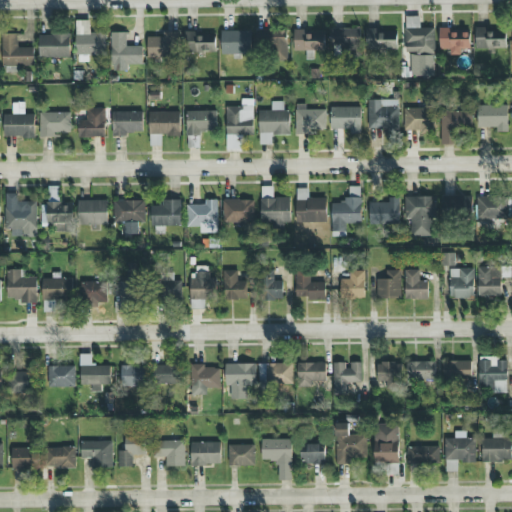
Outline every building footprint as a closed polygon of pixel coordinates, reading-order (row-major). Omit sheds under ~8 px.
[(433,28),(419,28),(419,16),(404,17),(404,53),(410,53),(410,77),(434,76),(433,28)] [(106,33),(90,33),(90,21),(75,20),(75,55),(105,56),(106,33)] [(360,29),(330,28),(330,48),(359,48),(360,29)] [(397,32),(379,31),(379,29),(366,28),(366,50),(397,50),(397,32)] [(470,32),(451,32),(451,28),(439,28),(439,48),(449,48),(449,55),(459,55),(459,49),(470,49),(470,32)] [(475,48),(506,49),(506,32),(489,31),(489,28),(475,28),(475,48)] [(287,31),(257,30),(256,57),(286,58),(287,31)] [(294,51),(324,52),(325,31),(294,30),(294,51)] [(215,54),(216,36),(198,35),(198,31),(186,31),(185,44),(193,45),(192,53),(215,54)] [(250,31),(221,31),(221,54),(250,55),(250,31)] [(143,65),(143,46),(126,46),(126,33),(111,32),(111,64),(143,65)] [(179,32),(162,33),(162,37),(147,37),(147,57),(179,57),(179,32)] [(1,66),(33,66),(34,47),(17,47),(17,34),(1,34),(1,66)] [(70,57),(69,34),(39,35),(39,58),(70,57)] [(367,100),(368,129),(398,129),(398,99),(367,100)] [(253,135),(252,100),(243,101),(243,106),(226,107),(227,136),(253,135)] [(3,138),(34,137),(34,114),(24,114),(24,103),(12,103),(12,114),(3,115),(3,138)] [(325,130),(326,110),(306,109),(306,104),(296,104),(295,135),(314,135),(314,130),(325,130)] [(507,106),(477,106),(477,127),(496,127),(496,132),(507,132),(507,106)] [(361,108),(331,107),(330,129),(350,129),(350,134),(360,134),(361,108)] [(434,132),(435,109),(404,108),(403,131),(434,132)] [(105,137),(105,109),(86,109),(87,120),(78,120),(78,138),(105,137)] [(112,112),(113,135),(143,134),(142,111),(112,112)] [(186,136),(201,137),(201,132),(216,132),(217,112),(186,111),(186,136)] [(442,144),(454,145),(455,131),(471,131),(472,112),(443,111),(442,144)] [(70,112),(39,113),(40,137),(54,137),(54,133),(70,133),(70,112)] [(179,112),(149,112),(149,146),(161,146),(161,136),(180,136),(179,112)] [(331,201),(332,237),(346,236),(346,223),(361,223),(360,186),(349,187),(349,201),(331,201)] [(261,225),(291,224),(290,197),(273,198),(273,187),(260,187),(261,225)] [(327,198),(308,198),(308,189),(296,188),(296,223),(327,223),(327,198)] [(36,202),(17,201),(18,194),(5,194),(5,229),(22,229),(22,237),(36,237),(36,202)] [(436,196),(404,197),(405,219),(410,219),(410,236),(432,236),(432,220),(436,220),(436,196)] [(443,220),(473,218),(471,196),(442,197),(443,220)] [(477,198),(477,221),(509,220),(509,197),(477,198)] [(254,200),(223,199),(223,222),(253,223),(254,200)] [(77,201),(78,227),(99,227),(99,225),(107,225),(107,200),(77,201)] [(145,221),(144,200),(113,201),(114,223),(123,223),(123,235),(138,235),(138,222),(145,221)] [(151,206),(152,234),(164,234),(164,226),(181,226),(180,200),(161,200),(161,206),(151,206)] [(218,233),(217,200),(205,200),(205,205),(186,205),(187,227),(200,227),(200,233),(218,233)] [(400,225),(399,200),(369,201),(370,225),(400,225)] [(41,227),(54,226),(54,232),(73,232),(72,202),(45,202),(45,210),(41,210),(41,227)] [(454,253),(443,254),(443,266),(455,265),(454,253)] [(450,299),(474,298),(473,268),(449,269),(450,299)] [(37,277),(25,277),(25,270),(6,270),(7,302),(37,301),(37,277)] [(119,302),(137,301),(136,270),(126,271),(126,281),(119,282),(119,302)] [(246,301),(246,281),(238,281),(238,271),(223,270),(223,300),(246,301)] [(405,300),(428,300),(427,281),(419,281),(418,270),(404,270),(405,300)] [(295,271),(295,299),(325,299),(325,282),(309,283),(309,271),(295,271)] [(339,298),(364,298),(365,271),(349,271),(349,279),(340,279),(339,298)] [(377,299),(401,298),(400,271),(385,271),(385,279),(377,279),(377,299)] [(190,272),(191,309),(203,308),(203,300),(216,300),(215,278),(209,278),(209,272),(190,272)] [(73,300),(72,278),(60,279),(60,273),(52,273),(52,278),(42,279),(43,312),(55,312),(55,301),(73,300)] [(173,281),(173,274),(161,274),(161,299),(182,299),(182,281),(173,281)] [(282,300),(283,281),(273,281),(274,278),(262,278),(261,299),(282,300)] [(107,303),(108,283),(80,282),(80,302),(107,303)] [(110,365),(92,366),(91,354),(80,355),(80,385),(91,385),(91,392),(101,392),(101,385),(111,385),(110,365)] [(478,358),(479,393),(507,392),(506,358),(478,358)] [(471,361),(443,360),(443,379),(470,380),(471,361)] [(361,363),(347,363),(347,362),(333,363),(333,396),(348,395),(348,383),(361,383),(361,363)] [(401,363),(377,362),(377,381),(385,382),(385,389),(401,389),(401,363)] [(408,362),(407,380),(435,381),(435,363),(408,362)] [(292,363),(265,364),(266,384),(292,384),(292,363)] [(297,363),(297,387),(311,387),(311,381),(325,381),(326,363),(297,363)] [(182,364),(156,366),(157,385),(182,384),(182,364)] [(230,399),(246,399),(246,385),(255,385),(255,364),(226,364),(225,386),(230,386),(230,399)] [(145,365),(121,366),(121,386),(145,385),(145,365)] [(48,366),(48,387),(75,387),(75,366),(48,366)] [(220,388),(220,367),(192,366),(191,395),(207,395),(207,388),(220,388)] [(9,393),(32,393),(33,371),(9,371),(9,393)] [(349,424),(335,424),(336,465),(350,465),(350,458),(366,458),(366,435),(349,435),(349,424)] [(475,438),(465,438),(465,432),(454,432),(454,439),(444,439),(444,472),(457,471),(457,462),(475,462),(475,438)] [(145,456),(146,437),(125,437),(124,451),(119,450),(118,467),(132,468),(133,455),(145,456)] [(481,461),(511,462),(511,439),(482,438),(481,461)] [(185,466),(184,440),(152,441),(153,457),(166,457),(166,467),(185,466)] [(292,480),(291,440),(261,440),(261,461),(278,461),(278,481),(292,480)] [(112,441),(82,441),(81,458),(93,458),(93,468),(112,468),(112,441)] [(191,442),(191,465),(221,465),(220,442),(191,442)] [(325,465),(325,452),(319,452),(319,444),(301,444),(301,465),(325,465)] [(254,445),(228,445),(229,466),(255,466),(254,445)] [(44,469),(75,468),(75,447),(44,448),(44,469)] [(407,465),(439,464),(439,447),(407,447),(407,465)] [(12,448),(12,469),(36,468),(36,448),(12,448)]
